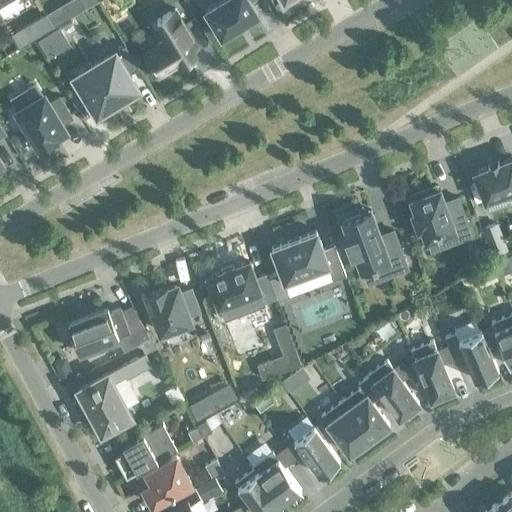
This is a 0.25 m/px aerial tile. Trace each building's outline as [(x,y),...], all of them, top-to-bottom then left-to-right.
[(80,0),(68,0),(67,1),(72,9),(82,3),(80,0)] [(237,29),(243,25),(245,24),(259,15),(250,1),(251,0),(222,0),(205,11),(221,38),(235,30),(237,29)] [(158,76),(159,76),(175,66),(172,61),(179,56),(182,62),(195,54),(193,50),(198,46),(176,10),(175,9),(157,20),(168,38),(144,53),(158,76)] [(45,19),(38,24),(44,34),(53,29),(46,18),(45,19)] [(60,31),(41,42),(40,43),(50,59),(69,47),(60,31)] [(97,114),(111,105),(112,106),(123,99),(123,98),(138,89),(129,75),(139,69),(125,46),(74,77),(97,114)] [(35,85),(10,100),(17,112),(40,149),(57,139),(56,137),(65,131),(62,125),(73,118),(59,96),(48,103),(44,95),(42,96),(35,85)] [(511,157),(499,163),(499,162),(497,163),(490,166),(488,167),(474,172),(485,201),(511,191),(511,157)] [(458,242),(472,237),(458,198),(445,202),(440,189),(437,190),(436,186),(434,187),(436,190),(428,193),(426,190),(412,195),(413,199),(411,200),(416,212),(412,214),(418,230),(422,228),(426,241),(439,236),(439,238),(443,236),(443,235),(454,231),(458,242)] [(371,211),(343,221),(349,238),(345,240),(351,255),(355,253),(361,270),(388,260),(393,275),(408,270),(393,231),(380,236),(371,211)] [(497,223),(484,227),(484,228),(493,252),(506,247),(497,223)] [(316,231),(272,248),(284,282),(290,297),(333,280),(346,276),(335,246),(324,250),(316,231)] [(66,254),(42,264),(47,274),(70,265),(66,254)] [(232,268),(225,270),(223,271),(208,277),(209,280),(205,282),(210,295),(214,294),(219,306),(258,291),(263,302),(276,297),(267,274),(255,278),(249,261),(234,267),(232,267),(232,268)] [(190,321),(188,316),(200,312),(191,288),(179,293),(177,286),(166,290),(165,288),(147,295),(161,332),(190,321)] [(108,309),(68,324),(79,353),(118,338),(123,350),(149,335),(133,306),(121,311),(121,309),(109,313),(108,309)] [(493,325),(481,330),(488,345),(498,340),(509,366),(511,365),(511,313),(492,322),(493,325)] [(456,331),(444,336),(444,337),(447,343),(448,344),(454,359),(465,355),(475,380),(498,371),(488,345),(481,330),(480,331),(475,320),(455,329),(456,331)] [(274,327),(273,327),(279,341),(290,337),(285,323),(274,327)] [(433,339),(412,348),(414,353),(412,354),(414,358),(431,399),(454,389),(443,364),(454,359),(448,344),(447,343),(439,347),(438,343),(435,344),(433,339)] [(114,384),(125,377),(127,379),(152,365),(145,354),(108,374),(108,373),(78,389),(102,433),(132,417),(114,384)] [(369,373),(368,375),(373,382),(382,395),(399,417),(419,403),(402,380),(412,373),(402,360),(396,365),(393,362),(390,364),(387,359),(369,372),(369,373)] [(363,385),(341,400),(344,405),(347,408),(369,439),(389,424),(373,402),(382,395),(373,382),(368,375),(360,381),(363,385)] [(324,418),(314,425),(323,438),(333,431),(349,454),(369,439),(347,408),(344,405),(341,400),(323,413),(325,417),(324,418)] [(206,420),(198,424),(204,436),(212,431),(206,420)] [(122,445),(125,451),(115,456),(126,478),(177,450),(163,423),(122,445)] [(314,425),(284,447),(294,460),(303,453),(320,475),(340,461),(323,438),(314,425)] [(196,426),(188,430),(193,441),(201,436),(196,426)] [(259,473),(258,473),(281,504),(281,503),(301,489),(284,467),(294,460),(284,447),(274,454),(278,459),(259,473)] [(111,449),(99,454),(105,468),(117,462),(111,449)] [(152,483),(144,488),(153,505),(191,484),(176,456),(146,472),(152,483)] [(214,458),(205,464),(210,473),(220,468),(214,458)] [(222,471),(216,474),(219,479),(225,476),(222,471)] [(258,471),(238,486),(256,511),(272,511),(282,505),(281,503),(281,504),(258,473),(259,473),(258,471)] [(214,477),(197,486),(195,487),(202,500),(221,490),(214,477)] [(511,511),(511,492),(495,506),(495,507),(499,511),(511,511)] [(188,502),(169,511),(206,511),(200,500),(190,505),(188,502)]
